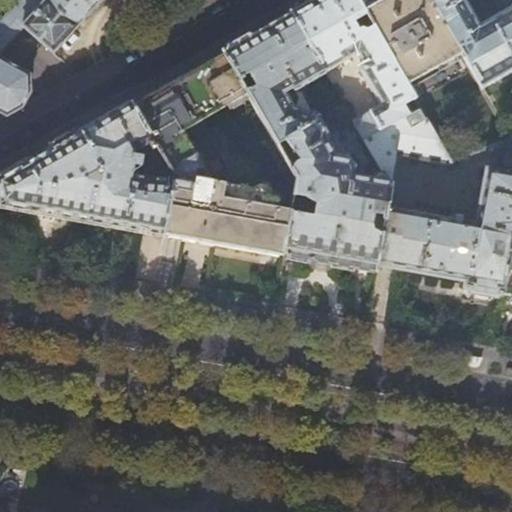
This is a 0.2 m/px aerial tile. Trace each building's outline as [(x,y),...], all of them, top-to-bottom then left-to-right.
[(97,0),(0,0),(0,112),(5,116),(21,107),(30,92),(28,75),(0,58),(0,55),(23,28),(52,52),(97,0)] [(308,0),(288,11),(306,41),(310,49),(325,73),(357,54),(362,62),(360,65),(359,67),(359,69),(380,105),(353,121),(363,138),(410,113),(405,103),(414,98),(405,82),(372,25),(366,29),(361,28),(358,29),(354,23),(366,15),(363,10),(357,0),(308,0)] [(459,50),(430,0),(379,0),(363,10),(366,15),(372,25),(405,82),(459,50)] [(464,0),(430,0),(459,50),(481,88),(511,70),(511,5),(479,25),(464,0)] [(288,11),(261,27),(221,51),(224,54),(248,98),(276,146),(284,141),(320,120),(317,113),(302,109),(306,97),(302,91),(308,87),(309,84),(325,74),(325,73),(310,49),(299,55),(295,48),(306,41),(288,11)] [(153,142),(173,175),(172,177),(163,234),(220,245),(281,256),(289,213),(289,211),(266,207),(268,193),(265,186),(258,185),(254,190),(213,183),(183,130),(227,105),(229,109),(248,98),(224,54),(192,73),(132,107),(153,142)] [(132,154),(153,142),(132,107),(130,102),(31,159),(0,176),(0,205),(0,206),(5,207),(6,206),(78,219),(163,234),(172,177),(149,178),(131,175),(132,164),(138,165),(138,161),(131,159),(132,154)] [(410,113),(363,138),(384,175),(386,178),(392,179),(393,179),(397,155),(452,164),(453,160),(451,161),(420,108),(410,113)] [(329,134),(320,120),(284,141),(298,162),(294,164),(292,167),(291,170),(291,171),(294,179),(292,196),(302,198),(314,204),(312,217),(289,213),(281,256),(330,265),(375,273),(376,265),(382,233),(372,228),(371,223),(372,216),(381,217),(381,220),(384,221),(386,209),(392,179),(386,178),(384,175),(381,174),(378,174),(373,177),(353,173),(353,170),(355,167),(355,164),(354,163),(351,162),(351,161),(347,160),(348,156),(333,153),(326,140),(329,134)] [(502,296),(511,239),(511,137),(490,146),(490,149),(500,151),(497,171),(486,169),(475,224),(461,222),(462,215),(454,213),(453,220),(386,209),(384,221),(382,233),(376,265),(439,276),(465,281),(463,289),(502,296)] [(511,239),(502,296),(511,297),(511,239)]
